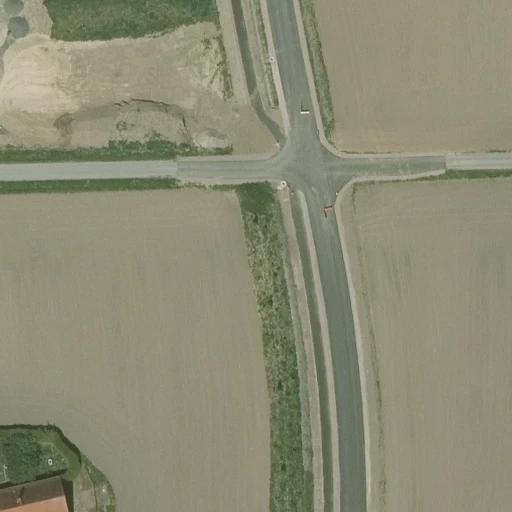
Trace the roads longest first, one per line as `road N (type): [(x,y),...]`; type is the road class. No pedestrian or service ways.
road 1 (tertiary): [(353,511),(343,376),(311,167)]
road 2 (unclassified): [(0,175),(311,167)]
road 3 (unclassified): [(311,167),(511,163)]
road 4 (tertiary): [(311,167),(280,0)]
